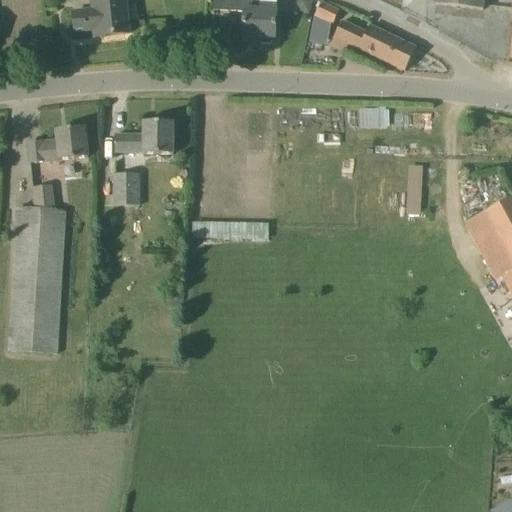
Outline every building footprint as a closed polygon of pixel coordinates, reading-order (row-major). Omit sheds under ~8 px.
[(73,13),(75,33),(101,30),(102,37),(129,34),(124,0),(92,4),(92,11),(73,13)] [(213,0),(213,11),(244,12),(243,39),(259,39),(258,42),(261,45),(270,45),(272,43),(272,40),(275,40),(275,20),(276,11),(276,1),(275,0),(213,0)] [(483,11),(483,0),(435,0),(435,5),(483,11)] [(321,4),(315,16),(333,24),(339,12),(321,4)] [(348,46),(405,72),(416,49),(369,27),(366,34),(342,22),(331,46),(345,53),(348,46)] [(382,109),(356,110),(356,128),(383,127),(382,109)] [(143,123),(143,139),(126,139),(126,136),(115,136),(114,154),(143,154),(143,155),(173,156),(173,123),(143,123)] [(43,143),(44,142),(27,144),(28,144),(30,165),(88,158),(85,128),(56,131),(57,142),(43,143)] [(403,166),(402,214),(419,214),(420,166),(403,166)] [(134,247),(134,207),(138,207),(138,175),(98,175),(97,241),(114,241),(114,216),(123,216),(123,247),(134,247)] [(57,355),(65,213),(55,213),(52,186),(32,189),(35,212),(17,210),(8,352),(57,355)] [(511,198),(485,213),(485,214),(466,225),(496,280),(502,276),(511,295),(511,198)] [(197,222),(196,238),(273,240),(273,224),(197,222)]
